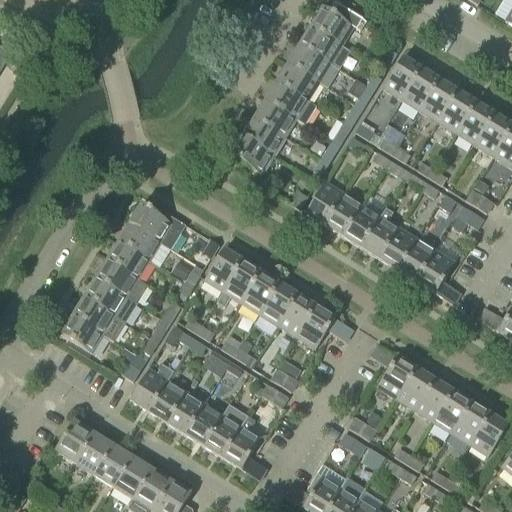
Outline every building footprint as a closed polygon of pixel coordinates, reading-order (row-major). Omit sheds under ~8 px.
[(321,11),(309,31),(341,50),(341,49),(352,31),(359,35),(365,25),(332,4),(326,14),(321,11)] [(341,50),(309,31),(298,49),(337,74),(349,55),(341,49),(341,50)] [(298,49),(286,67),(318,86),(326,92),(337,74),(298,49)] [(0,73),(10,57),(0,50),(0,73)] [(388,70),(393,61),(395,57),(388,53),(380,65),(388,70)] [(401,104),(420,73),(401,61),(382,92),(401,104)] [(318,86),(286,67),(275,85),(306,105),(307,104),(318,86)] [(420,73),(401,104),(419,115),(438,84),(420,73)] [(364,90),(373,96),(382,82),(373,76),(364,90)] [(457,95),(438,84),(419,115),(437,127),(457,95)] [(306,105),(275,85),(264,103),(295,123),(295,124),(304,129),(316,110),(307,104),(306,105)] [(364,90),(353,108),(362,114),(373,96),(364,90)] [(457,95),(437,127),(456,138),(475,107),(457,95)] [(264,103),(252,122),(284,142),(295,124),(295,123),(264,103)] [(475,107),(456,138),(474,149),(494,118),(475,107)] [(362,114),(353,108),(341,127),(350,133),(362,114)] [(494,118),(474,149),(492,161),(511,129),(494,118)] [(252,122),(241,140),(272,160),(284,142),(252,122)] [(341,127),(330,145),(339,151),(350,133),(341,127)] [(373,136),(359,128),(354,136),(367,145),(373,136)] [(511,129),(492,161),(511,173),(511,171),(511,129)] [(272,160),(241,140),(229,160),(261,179),(272,160)] [(392,159),(397,151),(379,140),(373,148),(392,159)] [(351,141),(345,149),(357,157),(363,149),(351,141)] [(339,151),(330,145),(319,163),(328,169),(339,151)] [(397,151),(392,159),(404,167),(410,159),(397,151)] [(383,173),(388,164),(376,156),(371,165),(383,173)] [(328,169),(319,163),(311,175),(321,181),(328,169)] [(401,171),(388,164),(383,173),(395,180),(401,171)] [(428,182),(434,174),(421,166),(415,174),(428,182)] [(446,182),(434,174),(428,182),(441,190),(446,182)] [(425,187),(413,179),(408,188),(420,195),(425,187)] [(478,185),(473,193),(482,199),(487,191),(478,185)] [(323,228),(342,197),(324,186),(304,217),(323,228)] [(439,195),(425,187),(420,195),(433,203),(439,195)] [(486,217),(492,207),(472,194),(465,205),(486,217)] [(299,214),(307,201),(299,197),(292,209),(299,214)] [(342,197),(323,228),(341,240),(361,209),(342,197)] [(444,199),(438,210),(449,217),(456,205),(444,199)] [(140,209),(128,227),(160,247),(159,247),(169,254),(185,229),(157,212),(154,217),(140,209)] [(361,209),(341,240),(359,251),(379,220),(361,209)] [(457,222),(451,231),(461,237),(466,228),(476,234),(482,223),(462,210),(455,221),(457,222)] [(385,211),(379,220),(359,251),(378,263),(397,231),(386,224),(392,216),(385,211)] [(160,247),(128,227),(117,246),(148,265),(159,247),(160,247)] [(397,231),(378,263),(396,274),(416,243),(397,231)] [(434,254),(416,243),(396,274),(415,286),(434,254)] [(209,262),(217,250),(210,245),(202,258),(209,262)] [(117,246),(105,264),(137,284),(148,265),(117,246)] [(222,296),(241,265),(222,253),(203,284),(222,296)] [(434,254),(415,286),(434,298),(434,297),(453,309),(460,297),(441,286),(453,266),(434,254)] [(105,264),(94,283),(135,308),(147,290),(137,284),(105,264)] [(190,273),(176,265),(169,276),(183,284),(190,273)] [(241,265),(222,296),(216,306),(223,311),(230,301),(240,307),(260,276),(241,265)] [(182,287),(190,292),(202,274),(194,268),(182,287)] [(278,287),(260,276),(240,307),(258,318),(278,287)] [(94,283),(83,301),(124,327),(135,308),(94,283)] [(190,292),(182,287),(174,300),(182,305),(190,292)] [(296,299),(278,287),(258,318),(277,330),(296,299)] [(296,299),(277,330),(294,341),(314,309),(296,299)] [(83,301),(71,319),(103,339),(102,339),(112,345),(124,327),(83,301)] [(511,345),(511,308),(503,323),(484,312),(477,324),(495,335),(495,336),(511,345)] [(334,322),(314,309),(294,341),(314,353),(326,334),(345,346),(352,334),(334,322)] [(168,310),(160,324),(169,329),(177,316),(168,310)] [(103,339),(71,319),(59,339),(91,358),(102,339),(103,339)] [(196,338),(201,330),(189,322),(183,330),(196,338)] [(169,329),(160,324),(149,342),(157,348),(169,329)] [(188,351),(193,342),(173,330),(163,346),(172,351),(177,343),(188,351)] [(214,338),(201,330),(196,338),(208,346),(214,338)] [(157,348),(149,342),(141,354),(150,359),(157,348)] [(206,350),(193,342),(188,351),(201,358),(206,350)] [(232,360),(237,352),(225,344),(220,353),(232,360)] [(394,403),(414,372),(395,360),(376,349),(369,360),(387,372),(375,391),(394,403)] [(255,363),(237,352),(232,360),(250,372),(255,363)] [(224,373),(230,365),(217,357),(212,365),(224,373)] [(135,358),(122,379),(133,385),(145,365),(135,358)] [(243,373),(230,365),(224,373),(237,382),(243,373)] [(162,368),(156,378),(148,373),(129,404),(148,416),(167,385),(166,384),(172,375),(162,368)] [(433,383),(414,372),(394,403),(413,415),(433,383)] [(290,396),(297,385),(277,373),(270,383),(290,396)] [(451,395),(433,383),(413,415),(431,426),(451,395)] [(167,385),(148,416),(166,427),(185,396),(167,385)] [(280,412),(281,411),(287,401),(267,388),(260,399),(280,412)] [(469,406),(451,395),(431,426),(450,437),(469,406)] [(185,396),(166,427),(184,439),(203,407),(185,396)] [(469,406),(450,437),(468,449),(487,417),(469,406)] [(203,407),(184,439),(203,450),(222,419),(221,418),(203,407)] [(221,418),(222,419),(203,450),(221,461),(247,420),(228,408),(221,418)] [(371,415),(363,427),(374,433),(381,422),(371,415)] [(487,417),(468,449),(487,461),(507,429),(487,417)] [(247,420),(221,461),(240,473),(259,485),(266,473),(248,461),(259,442),(248,435),(254,425),(247,420)] [(375,434),(374,433),(363,427),(354,421),(348,432),(368,445),(375,434)] [(74,467),(93,437),(72,425),(53,455),(74,467)] [(111,449),(93,437),(74,467),(92,479),(111,449)] [(365,450),(347,439),(344,437),(338,448),(358,461),(365,450)] [(131,461),(111,449),(92,479),(112,491),(131,461)] [(405,468),(411,459),(398,451),(392,460),(405,468)] [(384,461),(369,452),(360,467),(375,476),(384,461)] [(511,479),(511,455),(500,470),(511,479)] [(423,467),(411,459),(405,468),(418,476),(423,467)] [(150,473),(131,461),(112,491),(131,503),(150,473)] [(397,481),(403,472),(390,465),(385,473),(397,481)] [(403,472),(397,481),(410,489),(416,481),(403,472)] [(131,503),(126,511),(152,511),(169,485),(150,473),(131,503)] [(441,491),(447,482),(435,474),(429,483),(441,491)] [(302,511),(327,511),(340,492),(321,480),(316,477),(304,496),(290,488),(283,499),(301,511),(302,511)] [(21,491),(24,493),(29,496),(37,483),(29,479),(21,491)] [(352,511),(365,492),(346,480),(340,492),(327,511),(352,511)] [(461,490),(447,482),(441,491),(455,499),(461,490)] [(169,485),(152,511),(190,511),(183,508),(190,498),(169,485)] [(434,502),(439,495),(426,487),(422,495),(434,502)] [(364,494),(352,511),(372,511),(367,508),(372,500),(364,494)] [(452,503),(439,495),(434,502),(447,511),(452,503)] [(18,496),(10,509),(15,511),(18,511),(26,501),(18,496)] [(495,511),(482,503),(476,511),(495,511)]
